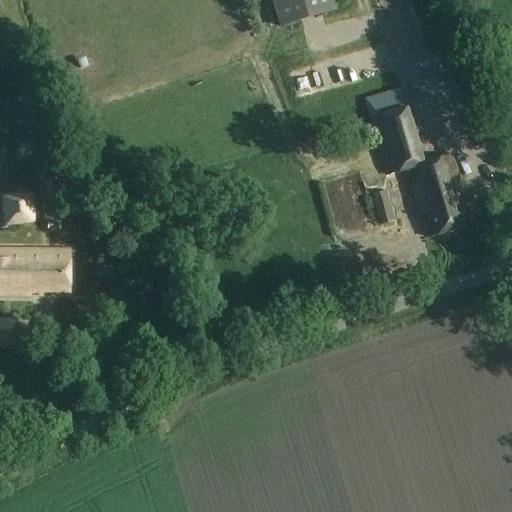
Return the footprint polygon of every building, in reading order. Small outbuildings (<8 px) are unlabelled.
[(270,0),(279,28),(336,11),(332,0),(270,0)] [(374,82),(372,72),(351,76),(349,66),(300,77),(304,97),(374,82)] [(430,237),(472,225),(451,156),(422,164),(400,89),(364,100),(387,175),(407,169),(421,216),(424,215),(430,237)] [(474,205),(487,200),(484,190),(471,195),(474,205)] [(380,225),(394,222),(385,192),(372,195),(380,225)] [(0,198),(3,226),(33,222),(30,195),(0,198)] [(70,293),(70,251),(0,250),(0,295),(42,297),(42,293),(70,293)] [(0,347),(16,348),(15,319),(0,319),(0,347)]
